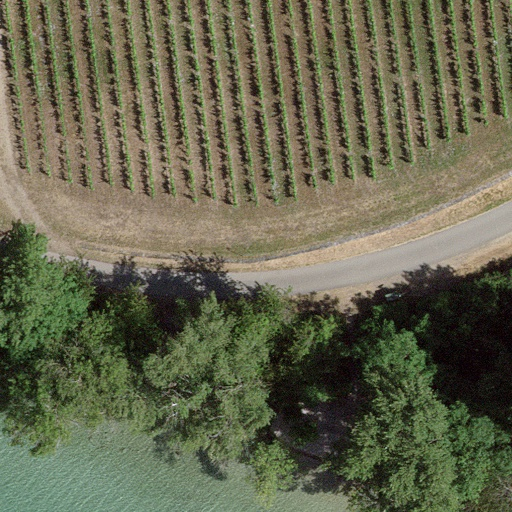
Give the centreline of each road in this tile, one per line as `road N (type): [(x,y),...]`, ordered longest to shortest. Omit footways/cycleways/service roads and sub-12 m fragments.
road 1 (track): [(0,251),(156,283),(273,285),(392,266),(511,217)]
road 2 (track): [(27,258),(0,117)]
